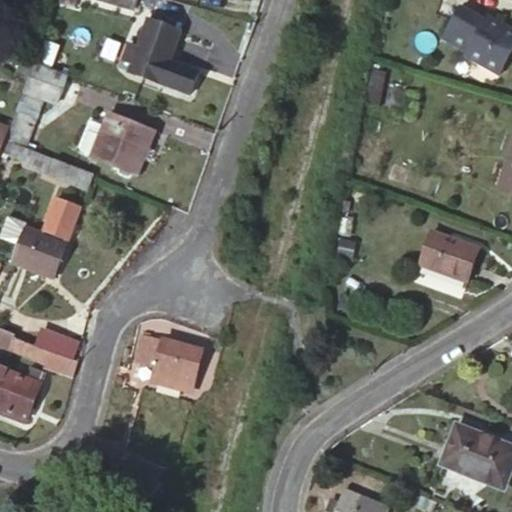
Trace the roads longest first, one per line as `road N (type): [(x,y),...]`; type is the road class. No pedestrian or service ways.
road 1 (residential): [(0,460),(22,464),(60,452),(78,425),(109,314),(197,241),(283,0)]
road 2 (residential): [(511,297),(315,430),(291,471),(287,511)]
